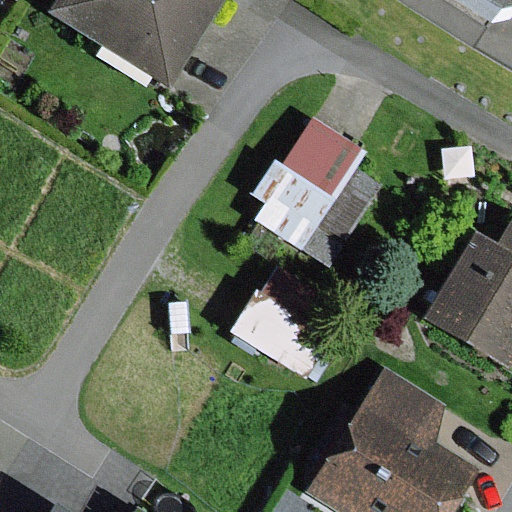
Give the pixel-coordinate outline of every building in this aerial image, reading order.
[(54,0),(43,19),(166,95),(224,0),(54,0)] [(511,0),(441,0),(488,29),(511,24),(511,0)] [(365,156),(310,121),(279,170),(271,164),(248,200),(262,209),(252,225),(328,273),(380,189),(354,173),(365,156)] [(492,250),(470,237),(419,325),(504,374),(511,360),(511,223),(509,222),(492,250)] [(330,342),(252,294),(226,336),(303,384),(330,342)] [(457,416),(382,369),(303,497),(327,511),(452,511),(476,475),(436,450),(457,416)]
